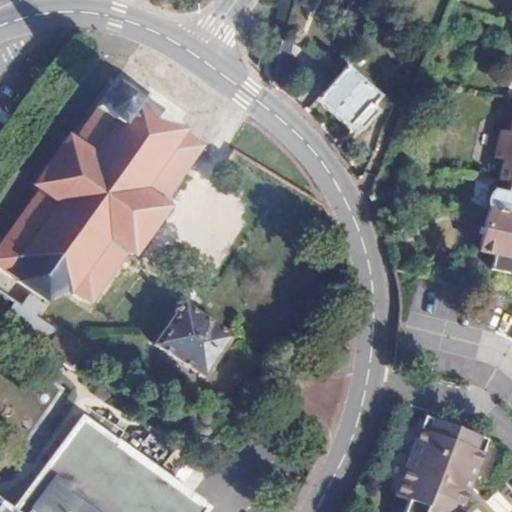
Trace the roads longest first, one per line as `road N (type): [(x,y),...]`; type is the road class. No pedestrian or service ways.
road 1 (secondary): [(202,60),(270,108),(314,152),(350,209),(370,269),(371,380),(355,434),(313,511)]
road 2 (secondary): [(68,10),(131,23),(202,60)]
